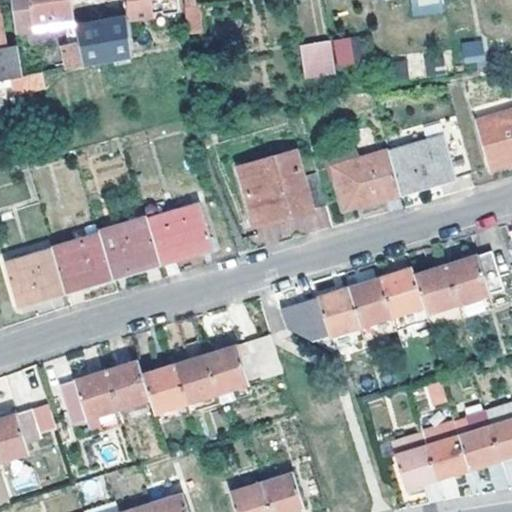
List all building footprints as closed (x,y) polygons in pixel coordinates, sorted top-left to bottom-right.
[(0,0),(0,81),(13,79),(24,76),(31,75),(25,46),(7,50),(0,4),(0,0)] [(15,0),(21,25),(77,15),(74,0),(15,0)] [(129,0),(132,15),(157,11),(157,8),(182,5),(181,0),(129,0)] [(186,0),(190,31),(191,51),(201,50),(196,0),(186,0)] [(409,0),(411,16),(443,13),(441,0),(409,0)] [(25,46),(31,75),(44,72),(70,66),(69,60),(72,59),(69,44),(81,41),(79,25),(77,15),(21,25),(23,36),(25,46)] [(81,41),(86,62),(135,51),(129,16),(79,25),(81,41)] [(307,73),(339,68),(333,38),(301,43),(307,73)] [(481,39),(460,42),(463,64),(483,62),(481,39)] [(70,66),(86,62),(81,41),(69,44),(72,59),(69,60),(70,66)] [(13,79),(17,92),(47,86),(44,72),(31,75),(24,76),(13,79)] [(511,114),(487,122),(499,167),(511,162),(511,114)] [(443,138),(395,151),(406,192),(434,184),(477,172),(463,123),(447,127),(450,137),(443,138)] [(395,151),(394,149),(339,165),(350,209),(406,192),(395,151)] [(296,215),(332,205),(327,189),(322,173),(308,175),(301,152),(243,168),(257,218),(293,208),(296,215)] [(204,205),(151,221),(154,231),(164,264),(218,246),(204,205)] [(116,278),(116,280),(164,264),(154,231),(151,221),(150,218),(102,233),(102,235),(116,278)] [(55,250),(56,252),(68,294),(116,280),(116,278),(102,235),(55,250)] [(68,294),(56,252),(10,266),(23,309),(68,294)] [(491,253),(449,266),(467,319),(498,310),(492,295),(504,291),(491,253)] [(417,276),(432,322),(434,328),(467,319),(449,266),(417,276)] [(414,269),(384,279),(400,333),(432,322),(417,276),(414,269)] [(367,337),(369,342),(400,333),(384,279),(352,289),(364,328),(367,337)] [(335,337),(364,328),(352,289),(281,312),(286,330),(303,340),(317,336),(333,331),(335,337)] [(339,351),(369,342),(367,337),(364,328),(335,337),(339,351)] [(207,356),(219,393),(248,384),(244,375),(260,370),(248,341),(207,356)] [(193,414),(223,404),(222,401),(219,393),(207,356),(176,366),(180,378),(193,414)] [(124,425),(157,414),(155,407),(144,377),(139,362),(106,371),(119,410),(124,425)] [(180,378),(176,366),(144,377),(155,407),(157,414),(161,424),(193,414),(180,378)] [(119,410),(106,371),(58,387),(68,415),(83,410),(88,419),(119,410)] [(408,489),(438,480),(471,469),(502,459),(511,456),(511,404),(487,413),(456,422),(423,432),(393,441),(408,489)] [(32,409),(0,419),(0,462),(27,454),(24,443),(40,437),(32,409)] [(511,456),(502,459),(505,468),(511,465),(511,456)] [(306,511),(295,475),(264,485),(232,495),(237,511),(306,511)] [(155,511),(188,511),(183,497),(154,507),(155,511)]
